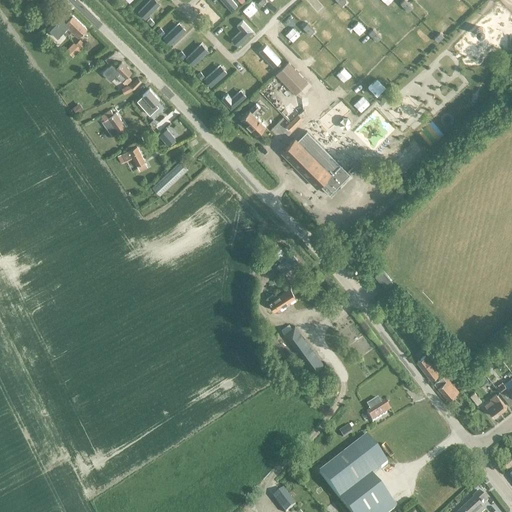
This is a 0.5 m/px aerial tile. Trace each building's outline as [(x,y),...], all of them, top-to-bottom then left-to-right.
[(44,11),(52,2),(49,0),(43,0),(38,5),(44,11)] [(160,2),(157,0),(147,0),(137,11),(144,18),(160,2)] [(237,5),(233,0),(222,0),(231,10),(237,5)] [(55,24),(49,30),(57,38),(67,28),(77,38),(86,29),(70,13),(63,20),(61,18),(55,24)] [(254,31),(243,19),(236,25),(241,29),(230,39),(237,46),(254,31)] [(186,29),(179,22),(163,36),(170,44),(186,29)] [(483,31),(484,28),(484,26),(483,25),(481,24),(479,23),(477,24),(475,25),(474,26),(473,28),(474,30),(475,32),(476,33),(478,34),(480,33),(482,33),(483,31)] [(79,48),(84,44),(79,39),(75,44),(73,42),(65,50),(72,56),(80,49),(79,48)] [(208,50),(201,42),(186,57),(192,64),(208,50)] [(281,59),(267,43),(259,50),(273,66),(281,59)] [(125,82),(126,83),(130,79),(127,76),(131,72),(121,62),(115,68),(111,64),(103,73),(110,80),(116,75),(124,83),(125,82)] [(276,75),(295,93),(307,81),(289,63),(276,75)] [(226,71),(219,64),(203,78),(210,86),(226,71)] [(138,77),(130,84),(130,83),(121,88),(124,93),(134,88),(141,81),(138,77)] [(142,95),(137,101),(150,114),(158,107),(155,103),(159,100),(149,89),(142,95)] [(227,94),(221,99),(230,110),(233,107),(245,97),(240,91),(231,98),(227,94)] [(78,103),(72,108),(77,115),(83,109),(78,103)] [(256,134),(265,126),(253,114),(259,108),(255,104),(249,110),(249,109),(240,118),(256,134)] [(110,109),(101,116),(104,121),(102,122),(112,136),(117,133),(125,127),(115,112),(113,114),(110,109)] [(290,130),(302,119),(297,113),(285,125),(290,130)] [(175,138),(167,128),(159,135),(168,144),(175,138)] [(294,139),(281,152),(317,187),(319,185),(329,195),(349,174),(339,164),(307,131),(296,141),(295,139),(294,139)] [(136,146),(121,154),(124,159),(131,155),(136,165),(139,171),(147,167),(144,161),(136,146)] [(159,195),(187,169),(180,160),(152,186),(159,195)] [(269,250),(279,262),(286,256),(284,253),(285,252),(276,243),(269,250)] [(279,262),(275,266),(282,273),(297,259),(290,252),(286,256),(279,262)] [(383,288),(391,282),(381,270),(374,277),(383,288)] [(273,311),(295,296),(290,287),(276,296),(275,294),(273,295),(272,294),(265,299),(273,311)] [(387,319),(392,316),(388,310),(383,314),(387,319)] [(284,334),(312,372),(322,364),(294,326),(291,329),(289,325),(281,330),(284,334)] [(430,379),(437,374),(424,356),(416,362),(430,379)] [(490,365),(485,370),(485,371),(489,375),(494,371),(490,366),(490,365)] [(452,375),(450,372),(447,368),(442,372),(447,379),(452,375)] [(481,374),(473,380),(474,381),(476,384),(479,387),(486,381),(484,378),(481,374)] [(453,395),(449,390),(451,389),(441,377),(433,384),(447,400),(453,395)] [(499,394),(506,389),(502,384),(496,389),(499,394)] [(476,405),(480,401),(473,393),(469,396),(476,405)] [(493,417),(505,407),(495,394),(488,399),(489,400),(483,405),(493,417)] [(372,423),(390,412),(384,403),(380,405),(377,399),(366,406),(369,412),(366,414),(372,423)] [(348,426),(338,432),(342,437),(352,431),(348,426)] [(347,511),(390,511),(395,509),(371,477),(386,465),(366,438),(318,474),(347,511)] [(506,473),(511,467),(508,463),(502,468),(506,473)] [(287,511),(294,506),(282,490),(272,498),(282,511),(287,511)] [(481,507),(486,502),(478,493),(472,499),(473,500),(460,511),(482,511),(484,511),(481,507)]
